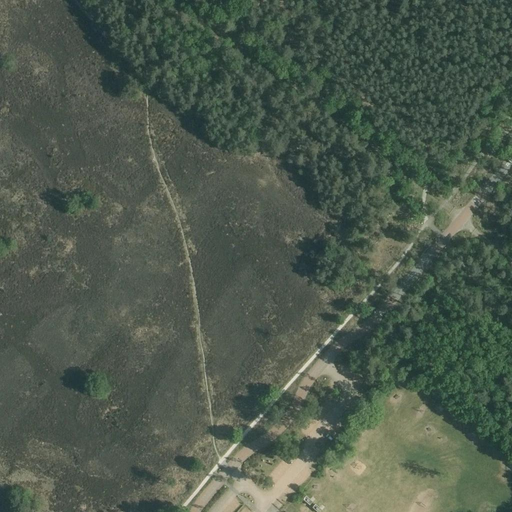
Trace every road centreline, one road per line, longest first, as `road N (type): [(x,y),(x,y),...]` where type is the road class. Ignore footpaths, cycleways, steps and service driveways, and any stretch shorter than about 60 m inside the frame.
road 1 (tertiary): [(194,511),(242,455),(280,427),(308,379),(370,324),(511,157)]
road 2 (track): [(511,261),(180,0)]
